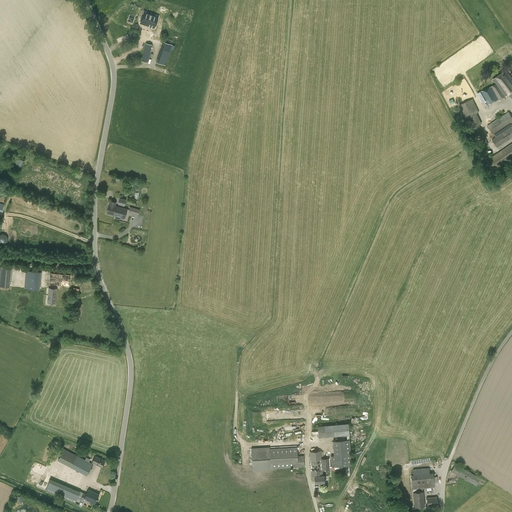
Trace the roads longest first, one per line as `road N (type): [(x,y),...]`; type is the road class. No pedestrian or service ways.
road 1 (unclassified): [(109,511),(131,370),(95,272),(95,186),(114,86),(85,0)]
road 2 (unclassified): [(440,511),(447,463),(511,329)]
